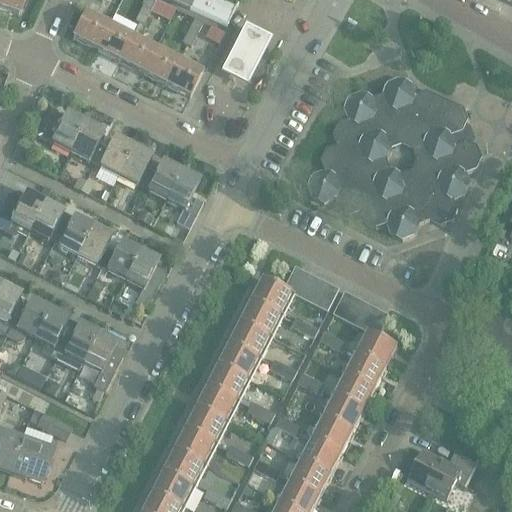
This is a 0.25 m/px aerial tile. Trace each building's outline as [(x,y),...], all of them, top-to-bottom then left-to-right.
[(0,0),(0,10),(20,18),(26,0),(0,0)] [(164,0),(189,11),(226,29),(237,6),(224,0),(164,0)] [(149,17),(155,5),(146,1),(140,12),(149,17)] [(148,37),(160,42),(171,13),(159,8),(148,37)] [(143,29),(149,17),(140,12),(134,24),(139,27),(143,29)] [(108,28),(85,16),(73,40),(96,52),(108,28)] [(196,38),(202,27),(193,22),(187,34),(196,38)] [(132,40),(108,28),(96,52),(119,64),(132,40)] [(211,28),(207,40),(221,45),(225,34),(211,28)] [(273,46),(245,32),(220,82),(248,96),(273,46)] [(190,50),(196,38),(187,34),(181,45),(187,48),(190,50)] [(155,52),(132,40),(119,64),(143,76),(155,52)] [(166,88),(178,64),(155,52),(143,76),(166,88)] [(189,100),(202,76),(178,64),(166,88),(189,100)] [(457,214),(453,204),(464,200),(469,188),(465,177),(476,174),(481,162),(480,159),(478,152),(468,146),(466,147),(462,135),(464,135),(468,124),(467,122),(470,120),(468,114),(465,115),(464,112),(427,95),(418,98),(417,100),(416,101),(412,89),(400,83),(388,88),(383,98),(372,102),(361,97),(350,101),(344,113),(349,123),(338,127),(332,138),(337,149),(325,154),(320,164),(324,176),(313,179),(308,190),(311,201),(322,206),(334,203),(338,214),(349,219),(360,215),(365,226),(376,232),(386,228),(390,239),(402,244),(414,240),(419,229),(430,225),(439,230),(451,226),(457,214)] [(69,157),(85,126),(66,117),(64,121),(52,114),(39,140),(51,147),(69,157)] [(103,150),(98,147),(103,136),(85,126),(69,157),(93,169),(103,150)] [(117,181),(132,151),(114,142),(109,153),(103,150),(93,169),(117,181)] [(20,163),(24,153),(16,149),(12,160),(20,163)] [(145,171),(151,160),(132,151),(117,181),(136,190),(137,188),(142,191),(150,174),(145,171)] [(165,206),(181,175),(162,166),(156,178),(150,174),(142,191),(148,194),(147,196),(165,206)] [(190,200),(199,184),(181,175),(165,206),(183,215),(190,200)] [(80,194),(86,185),(78,180),(73,190),(80,194)] [(88,198),(93,188),(86,185),(80,194),(88,198)] [(28,236),(44,207),(42,206),(25,197),(24,200),(22,199),(19,204),(17,208),(4,203),(0,211),(0,234),(13,241),(18,231),(27,236),(28,236)] [(183,215),(176,229),(188,235),(203,207),(190,200),(183,215)] [(62,230),(56,227),(62,216),(44,207),(28,236),(52,249),(62,230)] [(76,261),(91,233),(92,231),(73,221),(67,234),(62,230),(52,249),(76,261)] [(110,254),(104,251),(110,240),(92,231),(91,233),(76,261),(100,273),(110,254)] [(124,285),(139,256),(121,247),(116,257),(110,254),(100,273),(124,285)] [(11,252),(6,261),(13,264),(18,256),(11,252)] [(146,314),(166,275),(155,270),(158,265),(139,256),(124,285),(142,294),(134,308),(146,314)] [(293,297),(303,276),(294,271),(283,292),(293,297)] [(305,304),(316,282),(303,276),(293,297),(295,298),(305,304)] [(316,309),(327,288),(316,282),(305,304),(316,309)] [(293,297),(283,292),(264,283),(253,304),(284,320),(295,298),(293,297)] [(327,315),(338,294),(327,288),(316,309),(327,315)] [(4,328),(19,298),(1,289),(0,291),(0,334),(6,338),(10,331),(4,328)] [(344,324),(355,302),(344,297),(333,318),(344,324)] [(354,329),(366,308),(355,302),(344,324),(354,329)] [(34,343),(50,314),(30,304),(15,334),(10,331),(6,338),(6,339),(17,344),(22,343),(25,338),(34,343)] [(273,341),(283,321),(284,320),(253,304),(242,326),(273,341)] [(366,335),(376,314),(366,308),(354,329),(365,335),(366,335)] [(511,323),(488,313),(469,359),(511,377),(511,323)] [(55,363),(68,337),(67,336),(61,333),(67,322),(50,314),(34,343),(45,348),(43,352),(41,356),(55,363)] [(376,341),(387,319),(376,314),(366,335),(376,341)] [(303,337),(308,327),(296,321),(293,327),(291,331),(303,337)] [(262,363),(272,342),(273,341),(242,326),(231,347),(262,363)] [(319,332),(308,327),(303,337),(314,342),(319,332)] [(82,368),(97,338),(79,328),(73,339),(68,337),(55,363),(68,370),(72,363),(82,368)] [(330,351),(336,341),(324,335),(319,345),(330,351)] [(376,341),(366,335),(365,335),(354,356),(385,372),(396,351),(376,341)] [(103,396),(123,357),(113,351),(116,347),(97,338),(82,368),(100,377),(92,391),(103,396)] [(347,347),(336,341),(330,351),(342,357),(347,347)] [(251,385),(262,363),(231,347),(220,369),(251,385)] [(374,394),(385,372),(354,356),(343,378),(374,394)] [(281,379),(286,369),(274,364),(272,368),(269,374),(281,379)] [(7,374),(7,375),(15,379),(20,369),(15,367),(10,368),(7,374)] [(45,380),(22,368),(16,379),(39,391),(45,380)] [(240,406),(250,385),(251,385),(220,369),(209,390),(240,406)] [(297,375),(286,369),(281,379),(292,385),(297,375)] [(308,393),(314,383),(302,378),(297,387),(308,393)] [(363,415),(374,394),(343,378),(332,399),(363,415)] [(42,393),(53,398),(56,392),(54,386),(48,383),(42,393)] [(325,389),(314,383),(308,393),(320,399),(325,389)] [(229,428),(240,406),(209,390),(198,412),(229,428)] [(98,407),(103,397),(95,393),(90,403),(98,407)] [(352,437),(363,415),(332,399),(321,421),(352,437)] [(259,422),(264,412),(253,406),(251,410),(247,416),(259,422)] [(218,449),(229,428),(198,412),(187,433),(218,449)] [(275,418),(264,412),(259,422),(270,428),(275,418)] [(65,445),(72,432),(35,413),(28,426),(65,445)] [(286,436),(292,427),(280,421),(275,430),(286,436)] [(341,458),(352,437),(321,421),(310,443),(341,458)] [(303,432),(292,427),(286,436),(298,442),(303,432)] [(207,471),(218,449),(187,433),(176,455),(207,471)] [(0,473),(9,477),(20,444),(0,436),(0,473)] [(330,480),(341,458),(310,443),(299,464),(330,480)] [(41,488),(52,455),(20,444),(9,477),(41,488)] [(237,465),(242,455),(230,449),(228,453),(225,459),(237,465)] [(196,492),(207,471),(176,455),(165,477),(196,492)] [(253,461),(242,455),(237,465),(248,470),(253,461)] [(463,491),(475,468),(454,457),(447,469),(422,456),(407,484),(445,504),(454,487),(463,491)] [(265,479),(270,469),(258,463),(253,473),(265,479)] [(319,502),(330,480),(299,464),(288,486),(319,502)] [(281,475),(270,469),(265,479),(276,485),(281,475)] [(180,511),(185,511),(196,492),(165,477),(154,498),(180,511)] [(286,511),(313,511),(319,502),(288,486),(277,507),(286,511)] [(215,507),(220,498),(208,492),(206,497),(204,502),(215,507)] [(180,511),(154,498),(146,511),(180,511)] [(227,511),(231,503),(220,498),(215,507),(224,511),(227,511)]
